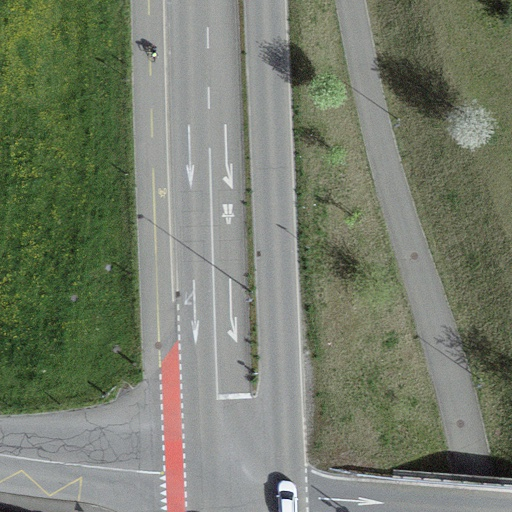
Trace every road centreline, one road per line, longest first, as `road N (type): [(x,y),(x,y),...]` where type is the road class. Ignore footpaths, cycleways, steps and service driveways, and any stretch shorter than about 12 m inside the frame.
road 1 (primary): [(230,0),(238,480)]
road 2 (motorway): [(238,480),(502,511)]
road 3 (residential): [(0,456),(238,480)]
